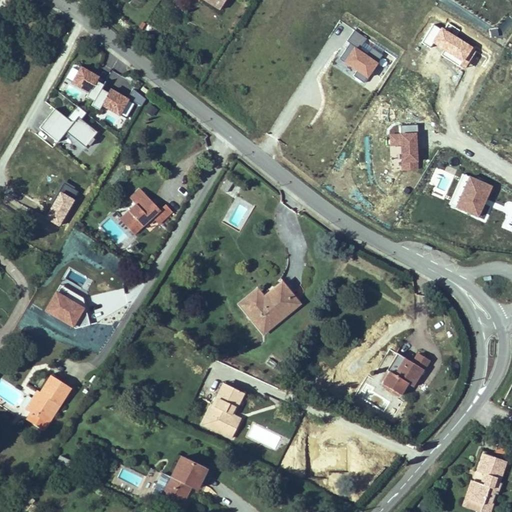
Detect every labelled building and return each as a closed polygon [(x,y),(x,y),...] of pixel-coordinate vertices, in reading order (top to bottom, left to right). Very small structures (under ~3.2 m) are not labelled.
[(219,10),(224,2),(221,0),(215,0),(212,6),(219,10)] [(474,51),(433,25),(422,43),(463,68),(474,51)] [(349,42),(361,47),(366,37),(353,31),(349,42)] [(350,43),(339,59),(368,78),(379,62),(350,43)] [(103,85),(96,80),(98,77),(81,67),(72,83),(89,93),(86,97),(94,102),(101,89),(103,86),(103,85)] [(119,115),(128,100),(111,90),(109,93),(101,89),(94,102),(91,106),(100,110),(102,105),(119,115)] [(76,106),(67,119),(71,122),(74,121),(78,117),(81,120),(86,114),(76,106)] [(81,120),(78,117),(74,121),(71,122),(67,119),(55,109),(40,128),(58,143),(66,132),(86,148),(88,145),(90,146),(95,140),(93,139),(98,133),(81,120)] [(402,170),(418,170),(417,125),(401,126),(401,135),(390,135),(390,146),(402,145),(402,170)] [(469,177),(456,207),(479,217),(493,187),(469,177)] [(234,182),(228,179),(221,190),(227,193),(234,182)] [(62,227),(77,190),(61,183),(45,220),(62,227)] [(130,198),(132,201),(142,191),(140,189),(130,198)] [(136,205),(123,217),(130,225),(128,227),(135,235),(149,221),(153,218),(155,220),(159,224),(172,212),(166,205),(160,210),(155,205),(152,201),(142,191),(132,201),(136,205)] [(121,220),(128,227),(130,225),(123,217),(121,220)] [(264,332),(291,309),(286,302),(292,297),(279,281),(261,295),(257,291),(241,304),(264,332)] [(298,304),(292,297),(286,302),(291,309),(298,304)] [(413,387),(424,370),(413,363),(404,358),(397,353),(386,370),(389,372),(382,384),(401,395),(408,384),(413,387)] [(413,363),(424,370),(429,361),(418,354),(413,363)] [(32,413),(48,424),(70,388),(51,376),(40,393),(37,391),(26,409),(32,413)] [(0,379),(0,403),(16,411),(26,392),(0,379)] [(243,393),(223,384),(213,404),(203,425),(231,438),(240,420),(232,416),(230,415),(234,407),(235,408),(243,393)] [(48,424),(32,413),(27,419),(44,430),(48,424)] [(479,475),(487,455),(463,446),(456,464),(466,469),(462,479),(456,476),(450,494),(455,496),(462,499),(459,506),(467,509),(475,486),(480,488),(483,477),(479,475)] [(60,456),(56,464),(76,474),(80,465),(60,456)] [(206,470),(181,457),(170,479),(162,496),(159,501),(179,511),(191,486),(193,481),(199,483),(206,470)] [(126,470),(121,476),(136,487),(140,480),(126,470)] [(450,494),(456,476),(449,474),(442,491),(450,494)] [(156,493),(162,496),(170,479),(164,476),(156,493)] [(26,477),(19,489),(29,494),(35,483),(26,477)] [(193,481),(191,486),(197,489),(199,483),(193,481)] [(453,504),(459,506),(462,499),(455,496),(453,504)]
